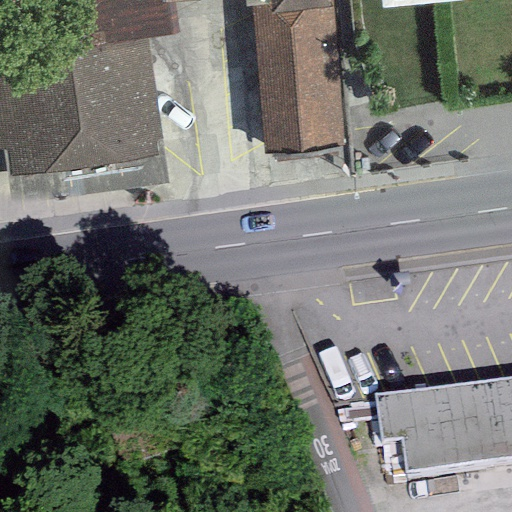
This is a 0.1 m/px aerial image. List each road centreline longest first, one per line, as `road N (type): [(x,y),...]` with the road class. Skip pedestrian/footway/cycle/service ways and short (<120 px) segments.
road 1 (residential): [(358,511),(252,241)]
road 2 (primary): [(511,207),(252,241)]
road 3 (primary): [(252,241),(0,276)]
